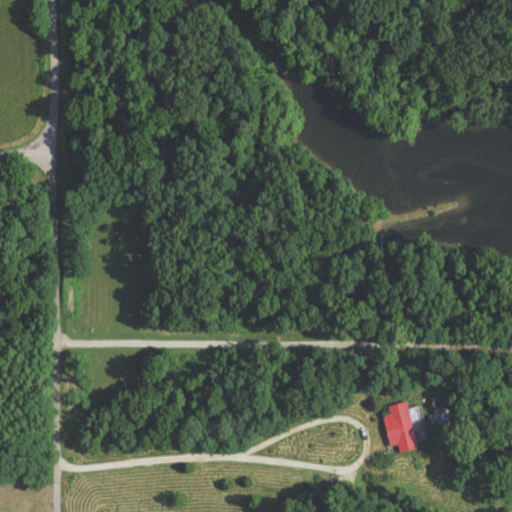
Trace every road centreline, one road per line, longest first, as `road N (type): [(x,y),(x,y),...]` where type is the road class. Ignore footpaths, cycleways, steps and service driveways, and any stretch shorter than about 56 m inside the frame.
road 1 (residential): [(56,511),(50,0)]
road 2 (residential): [(56,495),(296,496)]
